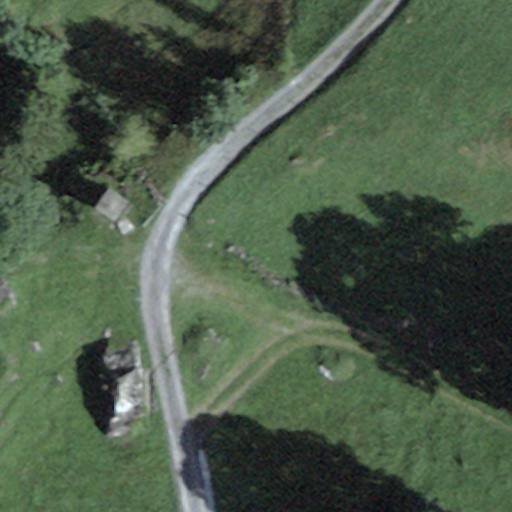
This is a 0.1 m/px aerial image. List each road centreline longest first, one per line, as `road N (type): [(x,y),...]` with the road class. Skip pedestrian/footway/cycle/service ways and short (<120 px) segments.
road 1 (track): [(395,0),(217,162),(164,223),(154,291),(194,511)]
road 2 (track): [(182,442),(290,339),(316,329),(343,329),(511,414)]
